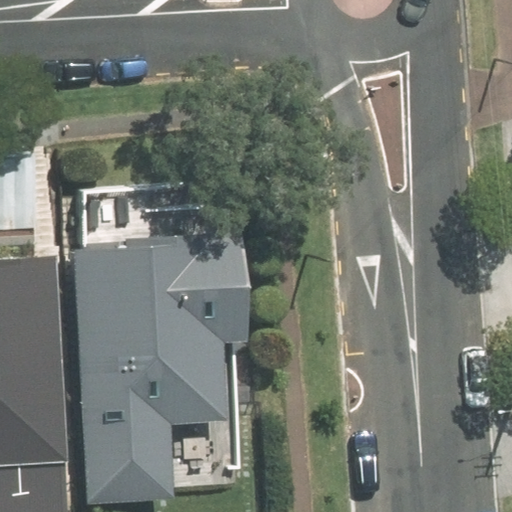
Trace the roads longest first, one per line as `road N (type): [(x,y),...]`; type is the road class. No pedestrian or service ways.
road 1 (residential): [(334,37),(0,17)]
road 2 (tertiary): [(420,511),(400,258)]
road 3 (tertiary): [(410,24),(400,258)]
road 4 (tertiary): [(400,258),(346,42)]
